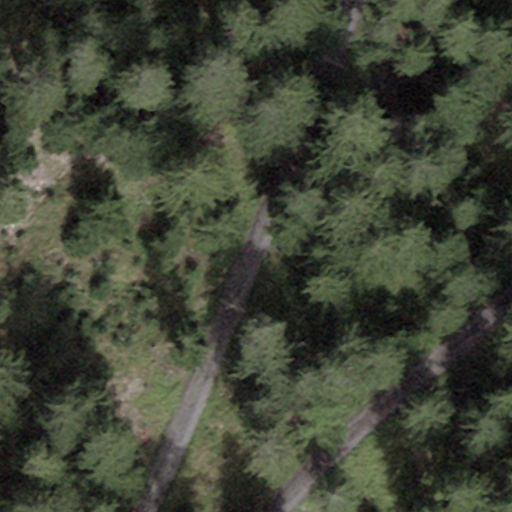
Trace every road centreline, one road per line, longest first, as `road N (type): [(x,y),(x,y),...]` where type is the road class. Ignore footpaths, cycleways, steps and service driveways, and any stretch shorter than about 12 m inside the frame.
road 1 (track): [(149,511),(348,0)]
road 2 (track): [(511,307),(268,511)]
